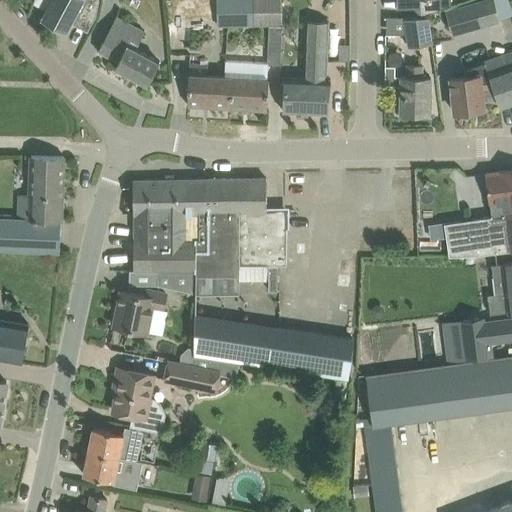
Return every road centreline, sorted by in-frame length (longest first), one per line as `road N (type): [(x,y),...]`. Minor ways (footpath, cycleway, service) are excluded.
road 1 (residential): [(34,511),(120,142)]
road 2 (residential): [(120,142),(364,149)]
road 3 (residential): [(120,142),(0,9)]
road 4 (residential): [(364,149),(368,0)]
road 5 (residential): [(364,149),(511,147)]
